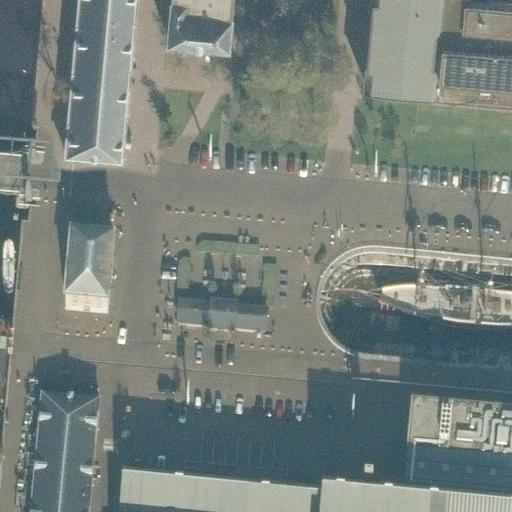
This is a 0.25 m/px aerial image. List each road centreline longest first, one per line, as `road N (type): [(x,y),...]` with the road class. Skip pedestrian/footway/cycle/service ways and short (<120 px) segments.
road 1 (unclassified): [(140,424),(362,443),(366,397)]
road 2 (unclassified): [(339,205),(356,0)]
road 3 (unclassified): [(339,205),(142,187)]
road 4 (unclassified): [(142,187),(159,0)]
road 5 (unclassified): [(64,0),(48,178)]
road 6 (unclassified): [(142,187),(126,362)]
road 7 (unclassified): [(511,221),(339,205)]
road 8 (unclassified): [(32,354),(16,511)]
road 9 (unclassified): [(366,397),(511,410)]
road 10 (unclassified): [(45,217),(32,354)]
road 11 (unclassified): [(125,378),(113,511)]
